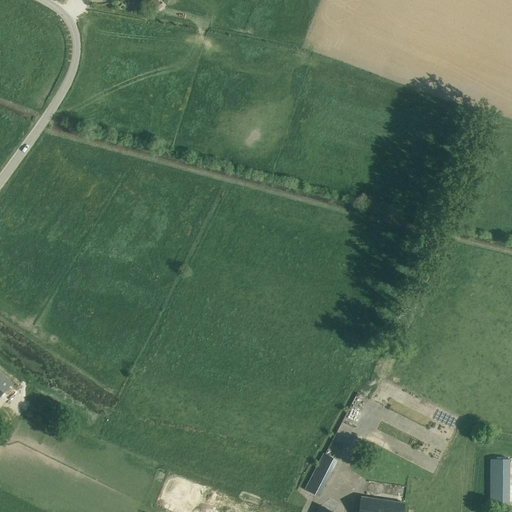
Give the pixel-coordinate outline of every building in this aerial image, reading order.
[(152,0),(148,4),(155,13),(163,6),(157,0),(152,0)] [(0,396),(7,388),(12,382),(0,371),(0,396)] [(336,459),(325,453),(313,476),(312,475),(304,489),(318,496),(338,460),(336,459)] [(511,459),(491,459),(491,502),(510,502),(511,459)] [(362,497),(359,511),(404,511),(406,504),(362,497)]
